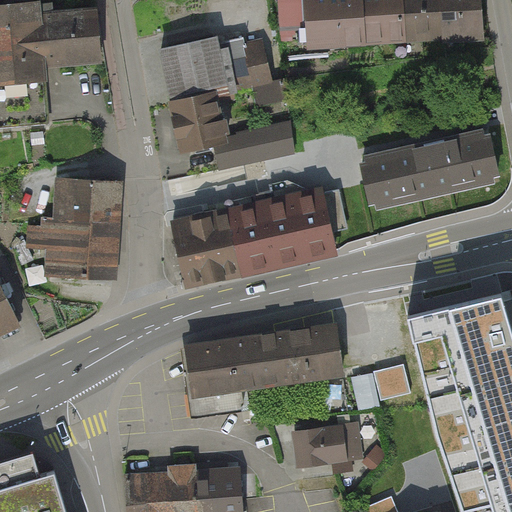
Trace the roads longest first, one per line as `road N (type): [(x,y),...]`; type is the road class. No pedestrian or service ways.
road 1 (primary): [(511,234),(149,326)]
road 2 (residential): [(149,326),(144,119),(122,0)]
road 3 (residential): [(47,381),(88,458),(101,511)]
